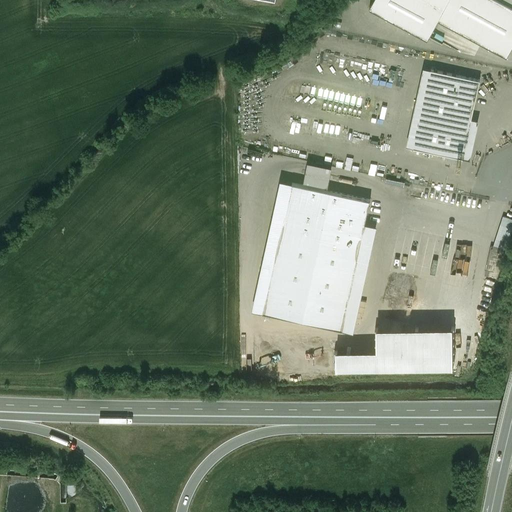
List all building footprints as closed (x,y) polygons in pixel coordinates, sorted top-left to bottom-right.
[(438,19),(448,0),(373,0),(370,7),(428,39),(438,19)] [(506,55),(511,44),(511,5),(501,0),(448,0),(438,19),(506,55)] [(414,148),(431,69),(423,68),(406,146),(414,148)] [(480,80),(431,69),(414,148),(463,158),(471,119),(480,80)] [(471,119),(463,158),(470,160),(478,121),(471,119)] [(252,309),(264,312),(292,183),(280,180),(252,309)] [(365,223),(370,200),(292,183),(264,312),(342,329),(365,223)] [(503,246),(511,222),(511,219),(506,217),(496,243),(503,246)] [(377,226),(365,223),(342,329),(353,332),(377,226)] [(452,327),(377,327),(377,349),(336,350),(336,369),(453,368),(452,327)]
